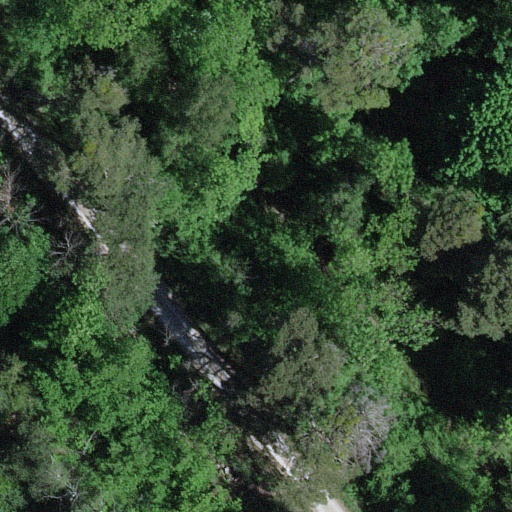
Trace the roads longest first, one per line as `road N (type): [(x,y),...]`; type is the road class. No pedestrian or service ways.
road 1 (unknown): [(474,511),(73,0)]
road 2 (track): [(339,511),(0,99)]
